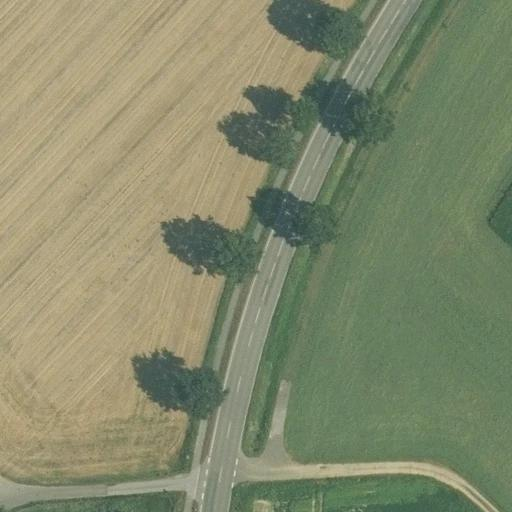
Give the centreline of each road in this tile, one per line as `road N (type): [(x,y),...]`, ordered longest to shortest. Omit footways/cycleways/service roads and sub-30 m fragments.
road 1 (secondary): [(403,0),(303,179),(263,285),(216,476)]
road 2 (track): [(490,511),(463,485),(323,468),(216,476)]
road 3 (residential): [(216,476),(0,501)]
